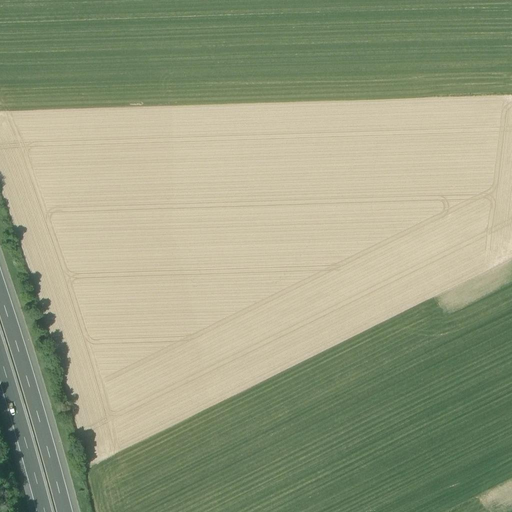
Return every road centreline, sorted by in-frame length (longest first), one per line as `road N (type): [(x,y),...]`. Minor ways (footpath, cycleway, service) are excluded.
road 1 (motorway): [(63,511),(0,294)]
road 2 (motorway): [(0,355),(43,511)]
